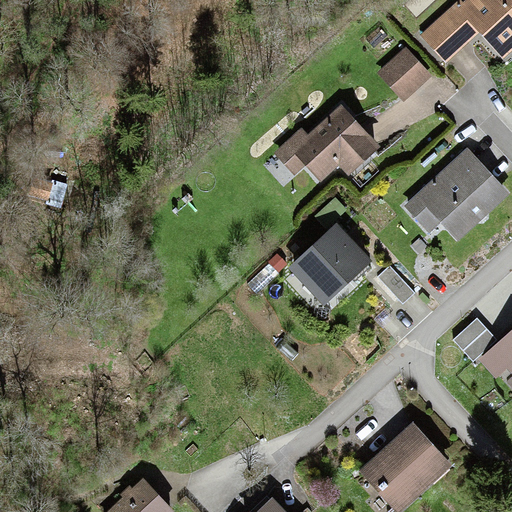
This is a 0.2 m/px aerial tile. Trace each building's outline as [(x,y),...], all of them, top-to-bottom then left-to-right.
[(460,31),(473,19),(498,47),(511,35),(511,0),(468,0),(462,6),(459,3),(423,35),(444,58),(466,38),(460,31)] [(381,73),(388,81),(412,59),(405,51),(381,73)] [(375,147),(341,110),(297,150),(320,176),(339,159),(349,170),(375,147)] [(503,192),(467,150),(408,205),(419,217),(431,206),(457,234),(503,192)] [(34,180),(29,199),(58,207),(65,183),(43,178),(42,182),(34,180)] [(354,282),(371,267),(335,229),(294,267),(324,299),(349,276),(354,282)] [(415,293),(389,265),(377,276),(403,304),(415,293)] [(473,361),(497,340),(477,317),(453,339),(473,361)] [(511,333),(496,349),(511,366),(511,333)] [(391,511),(445,463),(413,428),(365,472),(379,487),(363,502),(372,511),(391,511)] [(143,481),(110,511),(167,511),(170,509),(143,481)] [(278,511),(265,497),(249,511),(278,511)]
